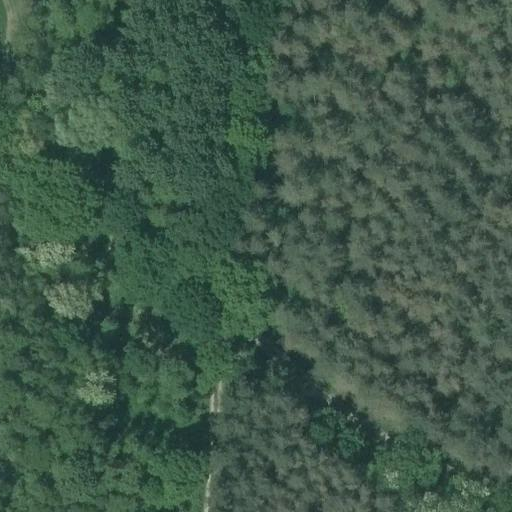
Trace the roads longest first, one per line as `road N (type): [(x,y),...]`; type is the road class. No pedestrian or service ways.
road 1 (track): [(0,145),(224,300),(386,454),(511,495)]
road 2 (track): [(203,511),(224,300),(270,0)]
